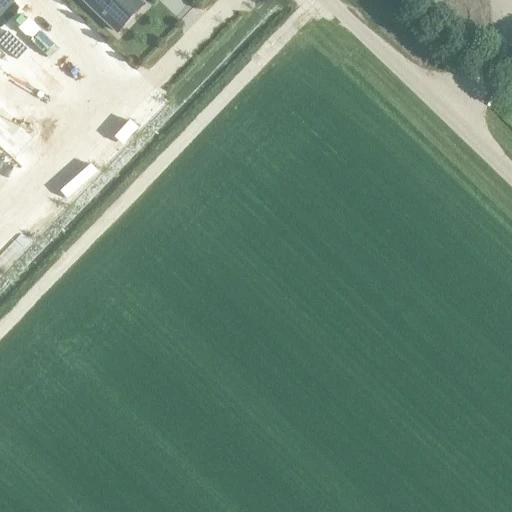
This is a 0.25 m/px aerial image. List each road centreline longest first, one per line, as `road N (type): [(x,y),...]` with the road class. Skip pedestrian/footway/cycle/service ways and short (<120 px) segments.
road 1 (track): [(323,0),(0,332)]
road 2 (unclassified): [(511,179),(325,0)]
road 3 (track): [(455,125),(499,59),(504,0)]
